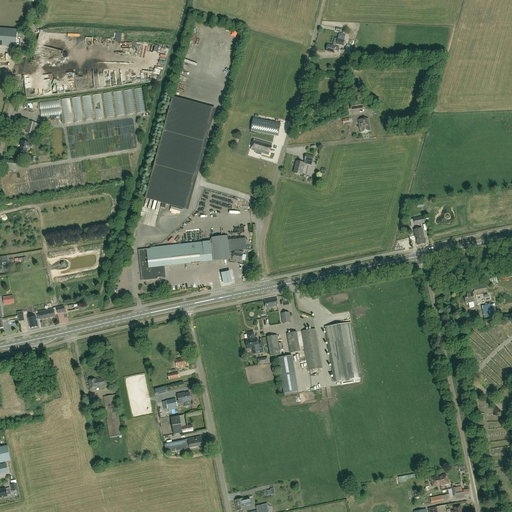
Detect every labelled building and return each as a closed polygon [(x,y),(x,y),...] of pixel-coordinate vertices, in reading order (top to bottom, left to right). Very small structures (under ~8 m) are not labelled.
[(0,45),(16,47),(18,30),(0,28),(0,45)] [(343,46),(345,38),(338,36),(336,44),(343,46)] [(338,51),(339,48),(335,47),(328,45),(326,51),(334,53),(335,50),(338,51)] [(87,80),(87,89),(96,89),(95,80),(87,80)] [(95,95),(96,119),(105,119),(103,95),(95,95)] [(86,121),(94,120),(93,96),(84,97),(86,121)] [(166,204),(185,210),(213,108),(172,97),(146,196),(165,201),(164,204),(166,204)] [(245,104),(243,114),(282,121),(284,112),(260,108),(261,105),(258,104),(257,107),(253,106),(254,102),(250,101),(250,100),(247,99),(246,104),(245,104)] [(41,118),(62,115),(60,100),(40,103),(41,118)] [(351,110),(363,109),(362,102),(350,104),(351,110)] [(128,115),(136,114),(135,104),(127,105),(128,115)] [(278,136),(280,124),(253,118),(251,131),(278,136)] [(360,132),(370,131),(368,119),(358,120),(360,132)] [(41,124),(37,123),(29,121),(26,133),(34,135),(35,131),(39,132),(41,124)] [(269,155),(272,144),(255,139),(252,146),(250,146),(249,149),(269,155)] [(31,148),(32,145),(29,144),(29,143),(21,141),(20,145),(21,145),(20,151),(26,153),(28,147),(31,148)] [(259,176),(262,162),(230,153),(226,167),(259,176)] [(301,175),(304,164),(304,163),(296,161),(294,173),(301,175)] [(415,225),(424,223),(423,217),(413,219),(415,225)] [(423,237),(424,237),(422,228),(414,230),(415,236),(420,235),(421,238),(423,237)] [(420,235),(415,236),(415,239),(416,239),(417,245),(425,244),(423,237),(421,238),(420,235)] [(228,251),(246,249),(245,238),(227,240),(227,236),(212,237),(212,243),(210,243),(210,241),(151,248),(151,249),(139,250),(142,281),(148,280),(148,279),(151,278),(152,280),(158,279),(158,278),(162,277),(162,279),(166,278),(165,266),(212,261),(214,261),(229,259),(228,251)] [(242,261),(243,252),(238,251),(235,251),(235,253),(233,253),(232,259),(242,261)] [(8,261),(2,262),(0,261),(0,271),(3,271),(3,269),(9,268),(8,261)] [(221,272),(224,284),(233,282),(231,270),(221,272)] [(485,282),(473,285),(474,290),(486,288),(485,282)] [(465,303),(474,302),(472,292),(464,294),(465,303)] [(4,305),(14,303),(13,296),(3,298),(4,305)] [(276,298),(264,300),(265,308),(278,306),(276,298)] [(41,319),(55,316),(54,309),(39,312),(40,315),(35,316),(36,319),(41,318),(41,319)] [(282,324),(291,323),(289,312),(281,313),(282,324)] [(36,319),(35,316),(35,315),(33,316),(33,317),(28,318),(31,328),(37,326),(36,319)] [(360,378),(351,323),(325,327),(334,383),(341,381),(342,385),(353,383),(352,380),(360,378)] [(308,371),(322,368),(315,329),(301,331),(308,371)] [(255,339),(254,332),(246,333),(248,340),(245,340),(246,343),(245,344),(246,346),(247,347),(247,350),(252,349),(253,355),(264,353),(261,342),(258,342),(257,338),(255,339)] [(287,334),(290,353),(300,352),(297,332),(287,334)] [(270,357),(276,356),(281,355),(277,335),(267,337),(270,357)] [(293,356),(279,358),(285,394),(299,391),(293,356)] [(183,367),(188,366),(186,358),(175,360),(177,367),(183,366),(183,367)] [(105,378),(96,380),(97,388),(99,387),(99,388),(104,387),(104,386),(107,385),(105,378)] [(96,380),(96,379),(88,381),(90,389),(91,392),(96,390),(96,388),(97,388),(96,380)] [(183,402),(191,400),(189,393),(184,394),(184,393),(177,395),(179,401),(176,401),(176,399),(166,402),(168,409),(177,406),(177,404),(179,403),(179,404),(183,403),(183,402)] [(116,395),(113,395),(104,397),(108,419),(106,420),(110,438),(122,436),(118,414),(117,415),(115,406),(118,405),(116,395)] [(193,427),(192,427),(192,425),(181,427),(179,416),(171,418),(174,435),(183,434),(182,433),(193,431),(193,430),(194,429),(193,427)] [(187,449),(202,446),(201,437),(185,440),(185,441),(165,445),(166,453),(187,449)] [(0,463),(10,461),(7,446),(0,447),(0,463)] [(440,485),(444,484),(445,485),(448,485),(449,483),(448,481),(447,481),(446,475),(437,477),(438,481),(439,480),(440,485)] [(431,483),(432,482),(433,487),(440,485),(439,480),(438,481),(437,477),(431,478),(431,479),(430,479),(431,483)] [(7,495),(11,494),(10,488),(6,489),(0,489),(0,497),(8,496),(7,495)] [(235,500),(236,507),(251,504),(249,497),(244,498),(235,500)]
